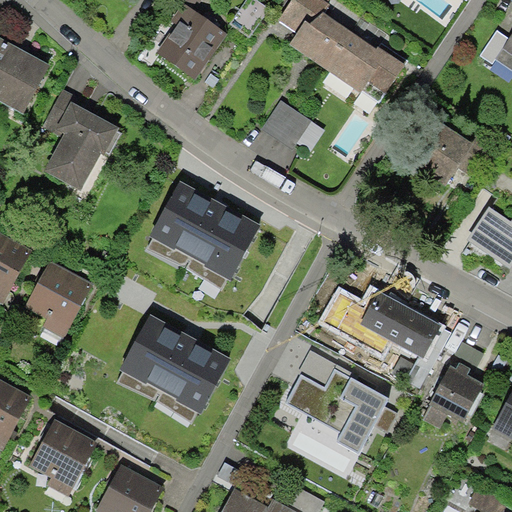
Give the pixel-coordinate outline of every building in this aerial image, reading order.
[(204,0),(172,0),(173,0),(187,10),(156,57),(195,82),(226,35),(195,14),(204,0)] [(267,9),(252,0),(246,0),(230,25),(249,37),(267,9)] [(329,6),(320,0),(290,0),(276,22),(295,35),(289,44),(326,69),(347,38),(320,20),(329,6)] [(511,35),(508,41),(496,33),(481,56),(493,65),(496,60),(511,71),(511,35)] [(373,55),(347,38),(326,69),(380,104),(407,62),(380,45),(373,55)] [(50,70),(0,40),(0,105),(21,118),(50,70)] [(78,99),(61,90),(39,128),(62,141),(44,173),(81,194),(116,131),(73,107),(78,99)] [(297,112),(280,101),(264,126),(262,129),(294,149),(312,122),(297,112)] [(468,143),(432,119),(405,160),(445,186),(458,167),(470,175),(490,147),(473,136),(468,143)] [(261,222),(181,179),(144,247),(225,290),(261,222)] [(511,219),(508,225),(487,211),(469,240),(510,267),(511,264),(511,219)] [(32,251),(0,233),(0,305),(3,306),(32,251)] [(93,288),(47,263),(22,307),(46,320),(42,326),(65,339),(93,288)] [(451,336),(376,294),(357,329),(431,370),(451,336)] [(234,359),(150,314),(112,384),(197,429),(234,359)] [(389,395),(308,352),(296,375),(321,388),(307,415),(362,445),(389,395)] [(481,388),(450,372),(424,420),(442,429),(448,419),(461,426),(481,388)] [(30,399),(0,382),(0,446),(3,448),(30,399)] [(511,392),(493,429),(511,439),(511,392)] [(96,447),(50,422),(26,467),(50,479),(45,487),(67,499),(96,447)] [(150,511),(162,488),(118,466),(95,511),(150,511)] [(500,511),(506,502),(475,485),(463,506),(474,511),(500,511)] [(231,492),(219,511),(288,511),(270,502),(262,510),(231,492)]
